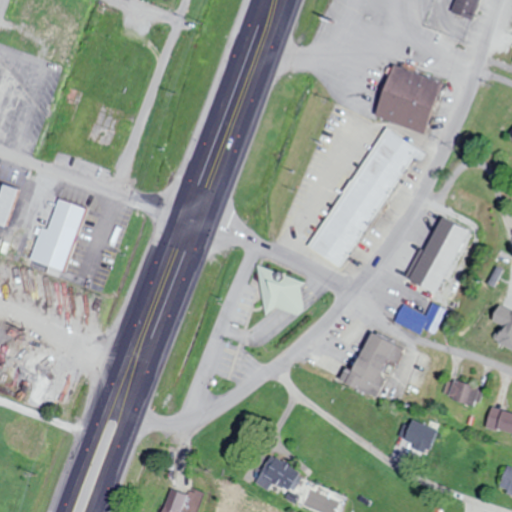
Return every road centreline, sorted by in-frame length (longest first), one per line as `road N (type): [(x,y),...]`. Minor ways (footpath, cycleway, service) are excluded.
road 1 (residential): [(104,403),(165,419),(200,411),(323,335),(398,250),(467,109),(503,0)]
road 2 (trunk): [(97,511),(295,0)]
road 3 (trunk): [(176,215),(63,511)]
road 4 (residential): [(505,511),(406,473),(300,395),(277,364)]
road 5 (trunk): [(260,0),(176,215)]
road 6 (residential): [(207,229),(0,148)]
road 7 (residential): [(186,0),(117,189)]
road 8 (residential): [(511,370),(416,339),(357,300)]
road 9 (residential): [(357,300),(207,229)]
